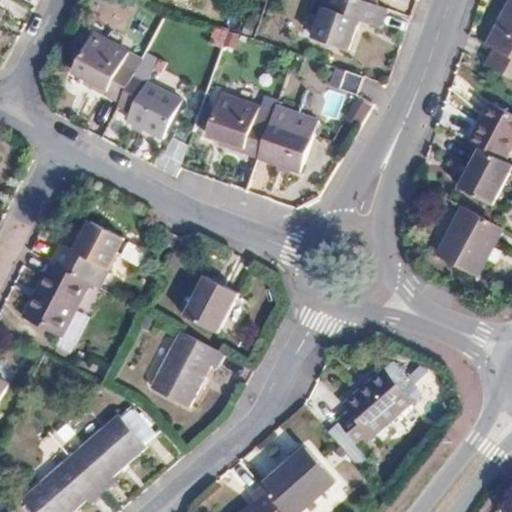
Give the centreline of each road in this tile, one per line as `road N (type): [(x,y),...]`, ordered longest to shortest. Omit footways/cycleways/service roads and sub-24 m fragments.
road 1 (residential): [(327,307),(262,417),(155,511)]
road 2 (residential): [(300,258),(63,149)]
road 3 (tertiary): [(447,0),(396,139)]
road 4 (residential): [(63,149),(0,274)]
road 5 (tertiary): [(507,404),(419,511)]
road 6 (tertiary): [(501,352),(381,295)]
road 7 (residential): [(3,116),(65,0)]
